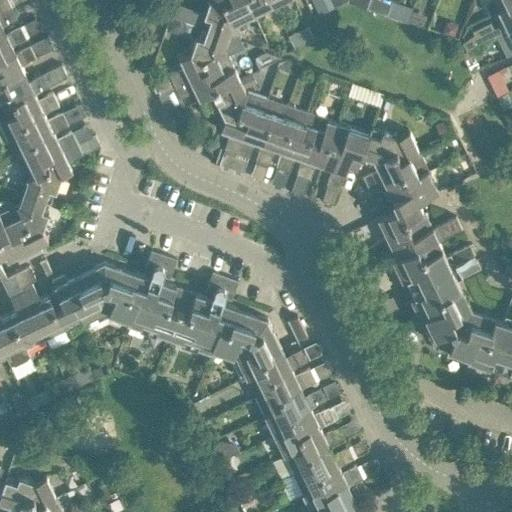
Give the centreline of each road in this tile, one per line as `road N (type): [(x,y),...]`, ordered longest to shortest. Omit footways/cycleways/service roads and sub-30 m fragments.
road 1 (unclassified): [(376,407),(291,235),(265,211),(186,177),(157,141),(91,0)]
road 2 (residential): [(511,422),(478,414),(426,385),(376,407)]
